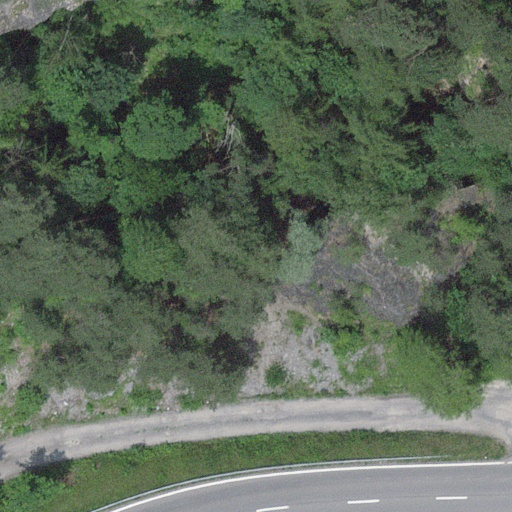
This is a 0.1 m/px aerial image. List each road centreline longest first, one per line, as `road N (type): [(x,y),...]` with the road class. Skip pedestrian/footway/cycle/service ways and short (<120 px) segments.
road 1 (track): [(511,408),(442,400),(271,412),(144,428),(0,463)]
road 2 (tertiary): [(511,496),(306,511)]
